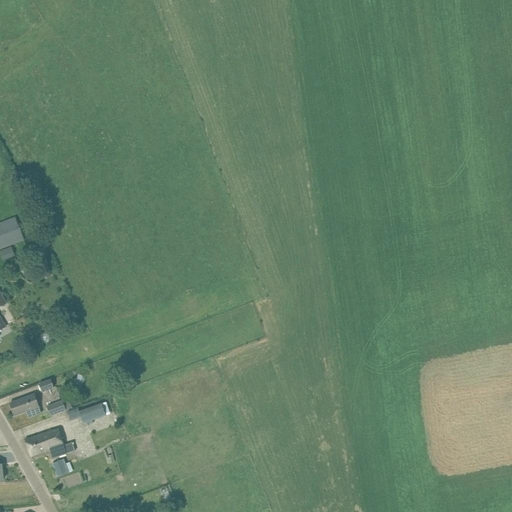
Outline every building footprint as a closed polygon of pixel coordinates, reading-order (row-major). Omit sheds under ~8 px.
[(0,249),(23,240),(15,217),(0,222),(0,249)] [(12,248),(1,252),(4,261),(16,256),(12,248)] [(46,263),(39,266),(44,276),(50,273),(46,263)] [(39,384),(42,391),(54,387),(51,380),(39,384)] [(29,418),(38,414),(41,413),(34,395),(9,404),(14,416),(26,412),(29,418)] [(63,402),(47,408),(51,418),(73,409),(69,400),(63,402)] [(106,402),(101,403),(106,415),(110,413),(106,402)] [(68,413),(72,421),(81,418),(83,424),(106,415),(101,403),(79,412),(78,410),(68,413)] [(72,443),(64,446),(58,429),(24,440),(31,457),(50,450),(53,459),(75,451),(72,443)] [(69,463),(65,465),(63,460),(52,464),(57,477),(72,472),(69,463)] [(134,511),(131,503),(124,507),(126,511),(134,511)]
